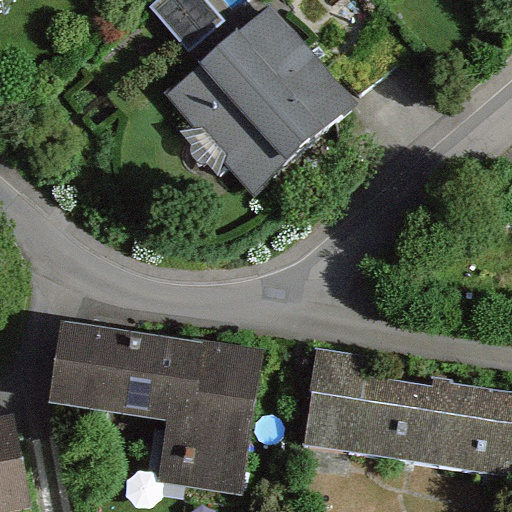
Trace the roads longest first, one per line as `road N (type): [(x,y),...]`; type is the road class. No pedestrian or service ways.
road 1 (residential): [(258,311),(398,212),(511,115)]
road 2 (residential): [(0,209),(113,285),(258,311)]
road 3 (residential): [(258,311),(511,364)]
